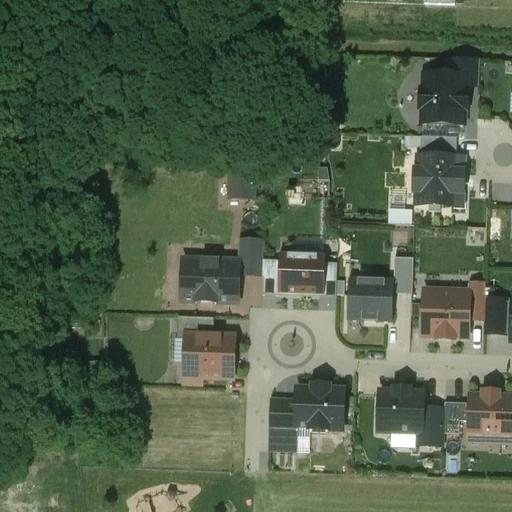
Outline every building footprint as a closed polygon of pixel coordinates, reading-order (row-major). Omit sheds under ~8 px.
[(466,79),(426,77),(425,77),(425,79),(424,92),(422,92),(421,110),(424,110),(423,124),(423,125),(462,127),(464,127),(464,125),(466,79)] [(464,161),(419,159),(418,173),(416,173),(415,187),(416,193),(417,194),(417,207),(429,208),(429,214),(441,215),(441,208),(455,209),(456,185),(454,185),(454,183),(454,181),(455,180),(456,180),(456,177),(461,177),(464,177),(464,174),(464,161)] [(232,198),(257,199),(257,180),(232,179),(232,198)] [(283,257),(281,297),(326,298),(327,258),(283,257)] [(240,265),(184,263),(183,285),(195,285),(194,304),(238,306),(240,265)] [(394,283),(349,282),(348,324),(393,325),(394,283)] [(424,288),(422,338),(470,340),(472,290),(424,288)] [(235,339),(186,338),(185,380),(233,382),(235,339)] [(342,393),(328,392),(329,389),(314,388),(314,391),(298,391),(298,393),(297,431),(342,433),(342,431),(343,394),(344,394),(344,392),(342,392),(342,393)] [(423,396),(409,395),(409,392),(394,391),(394,395),(380,394),(379,434),(422,435),(423,396)] [(511,399),(499,399),(499,395),(497,395),(497,399),(485,398),(485,395),(483,394),(483,398),(471,398),(469,445),(490,446),(490,438),(511,438),(511,399)]
